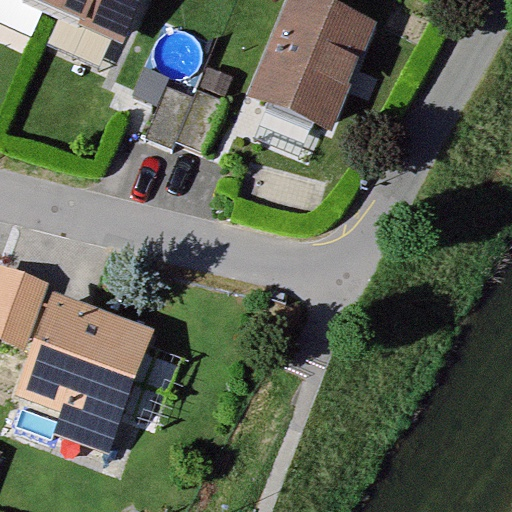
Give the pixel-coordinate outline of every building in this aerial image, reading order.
[(9,0),(51,18),(58,0),(9,0)] [(139,0),(58,0),(51,18),(119,48),(139,0)] [(370,30),(290,1),(250,107),(330,136),(370,30)] [(189,100),(163,90),(142,145),(167,155),(171,146),(189,100)] [(192,92),(189,100),(171,146),(201,157),(221,104),(192,92)] [(32,294),(0,281),(0,350),(10,354),(32,294)] [(113,431),(145,341),(48,305),(15,396),(113,431)]
